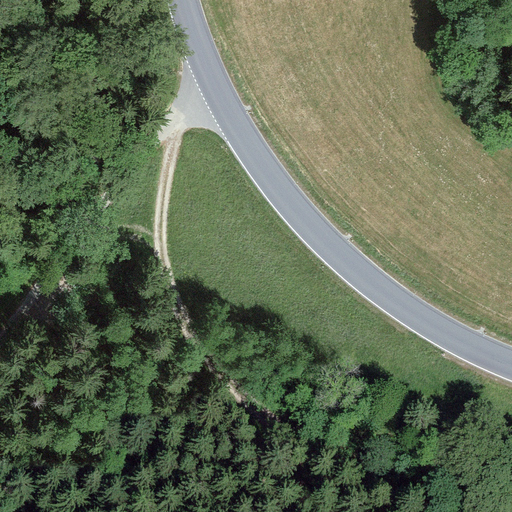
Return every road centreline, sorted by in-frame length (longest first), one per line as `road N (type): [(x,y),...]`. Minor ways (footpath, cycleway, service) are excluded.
road 1 (track): [(172,123),(165,276),(173,310),(197,345),(268,422),(444,511)]
road 2 (tertiary): [(511,367),(423,323),(350,271),(289,207),(243,145),(180,0)]
road 3 (track): [(0,350),(208,76)]
